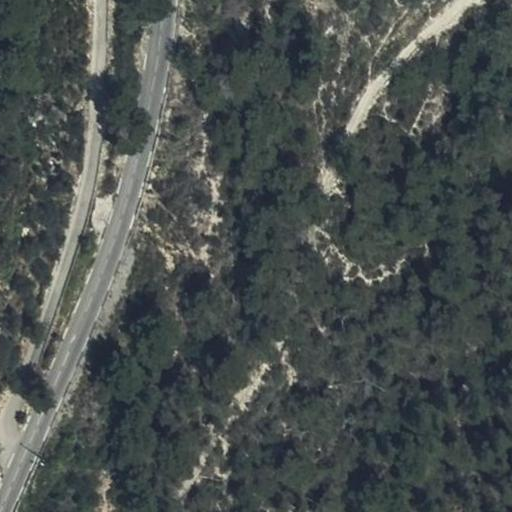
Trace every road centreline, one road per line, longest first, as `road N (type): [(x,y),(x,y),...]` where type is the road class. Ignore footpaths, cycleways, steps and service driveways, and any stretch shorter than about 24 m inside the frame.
road 1 (tertiary): [(22,452),(105,262),(130,180),(148,101),(157,0)]
road 2 (residential): [(22,452),(9,446),(6,422),(90,152),(95,0)]
